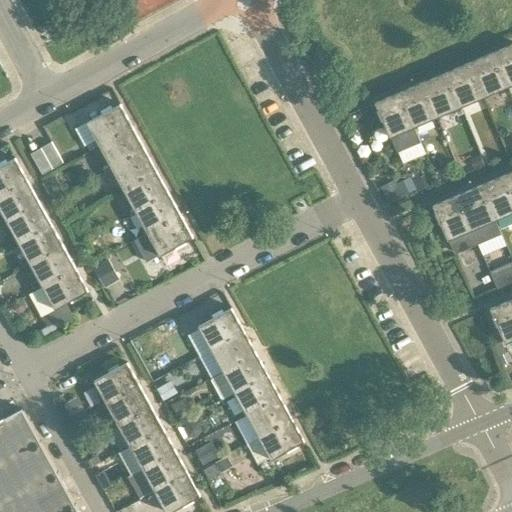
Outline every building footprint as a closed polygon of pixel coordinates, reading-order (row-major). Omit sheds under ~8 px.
[(457,48),(463,45),(459,36),(452,40),(457,48)] [(511,44),(491,53),(505,87),(511,83),(511,44)] [(505,87),(491,53),(468,63),(482,97),(505,87)] [(482,97),(468,63),(445,73),(460,106),(482,97)] [(460,106),(445,73),(423,83),(437,116),(460,106)] [(437,116),(423,83),(400,93),(414,126),(437,116)] [(422,143),(414,126),(400,93),(376,103),(398,153),(422,143)] [(88,122),(100,145),(133,127),(120,104),(88,122)] [(133,127),(100,145),(112,167),(145,149),(133,127)] [(86,146),(90,152),(99,147),(96,141),(86,146)] [(145,149),(112,167),(124,189),(156,171),(145,149)] [(53,150),(39,158),(47,172),(61,164),(53,150)] [(470,159),(475,169),(484,165),(480,155),(470,159)] [(0,195),(28,181),(15,158),(0,166),(0,195)] [(156,171),(124,189),(136,210),(168,193),(156,171)] [(511,172),(503,176),(511,196),(511,172)] [(430,187),(425,175),(411,181),(416,193),(430,187)] [(55,176),(45,181),(42,182),(51,198),(53,197),(63,191),(55,176)] [(480,186),(495,220),(511,212),(511,196),(503,176),(480,186)] [(403,196),(415,190),(411,181),(409,178),(397,183),(403,196)] [(387,203),(403,197),(403,196),(397,183),(396,180),(380,186),(387,203)] [(0,207),(7,220),(40,203),(28,181),(0,195),(0,207)] [(458,195),(472,229),(495,220),(480,186),(458,195)] [(168,193),(136,210),(148,232),(180,215),(168,193)] [(472,229),(458,195),(434,205),(448,239),(472,229)] [(19,242),(51,224),(40,203),(7,220),(19,242)] [(180,215),(148,232),(160,255),(193,237),(180,215)] [(31,264),(63,246),(51,224),(19,242),(31,264)] [(43,286),(75,268),(63,246),(31,264),(43,286)] [(502,285),(511,280),(511,260),(511,258),(493,266),(502,285)] [(105,288),(119,280),(108,259),(94,267),(105,288)] [(88,291),(75,268),(43,286),(55,308),(88,291)] [(488,276),(481,279),(484,285),(491,282),(488,276)] [(511,339),(511,299),(491,308),(506,342),(511,339)] [(20,316),(25,312),(25,306),(21,302),(15,301),(10,305),(10,311),(14,316),(20,316)] [(63,318),(57,307),(55,308),(41,316),(40,317),(46,328),(39,331),(43,339),(65,327),(61,319),(63,318)] [(199,326),(211,348),(244,331),(231,308),(199,326)] [(244,331),(211,348),(223,370),(256,353),(244,331)] [(256,353),(223,370),(235,392),(268,375),(256,353)] [(511,362),(507,353),(499,357),(504,366),(511,362)] [(107,403),(140,385),(127,362),(95,380),(107,403)] [(268,375),(235,392),(247,414),(280,396),(268,375)] [(164,401),(167,399),(178,393),(171,381),(160,387),(157,388),(164,401)] [(119,425),(152,407),(140,385),(107,403),(119,425)] [(280,396),(247,414),(259,436),(292,418),(280,396)] [(63,405),(72,421),(86,413),(77,397),(63,405)] [(184,398),(171,405),(178,418),(191,411),(184,398)] [(131,447),(164,429),(152,407),(119,425),(131,447)] [(79,511),(23,409),(0,421),(0,511),(79,511)] [(292,418),(259,436),(272,459),(304,441),(292,418)] [(143,469),(176,451),(164,429),(131,447),(143,469)] [(211,441),(195,450),(203,466),(220,457),(211,441)] [(155,491),(188,473),(176,451),(143,469),(155,491)] [(221,473),(233,467),(227,456),(215,463),(221,473)] [(209,480),(220,473),(214,464),(203,470),(209,480)] [(103,472),(98,474),(95,476),(103,490),(106,488),(111,485),(103,472)] [(172,511),(201,496),(188,473),(155,491),(166,511),(172,511)] [(108,489),(119,507),(141,493),(130,475),(108,489)]
